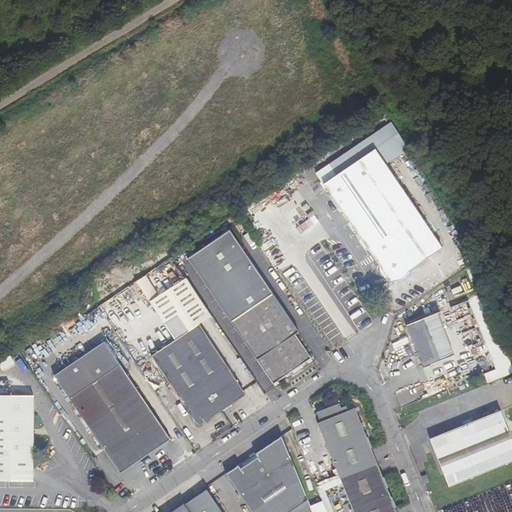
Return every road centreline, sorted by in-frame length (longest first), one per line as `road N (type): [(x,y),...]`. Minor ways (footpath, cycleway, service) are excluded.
road 1 (residential): [(127,511),(327,379),(353,375)]
road 2 (unknown): [(97,313),(170,415),(173,444),(144,466),(163,488)]
road 3 (unknown): [(388,312),(442,270),(450,243),(396,159)]
road 4 (residential): [(353,375),(375,391),(423,511)]
road 5 (unknown): [(388,312),(385,290),(331,205)]
